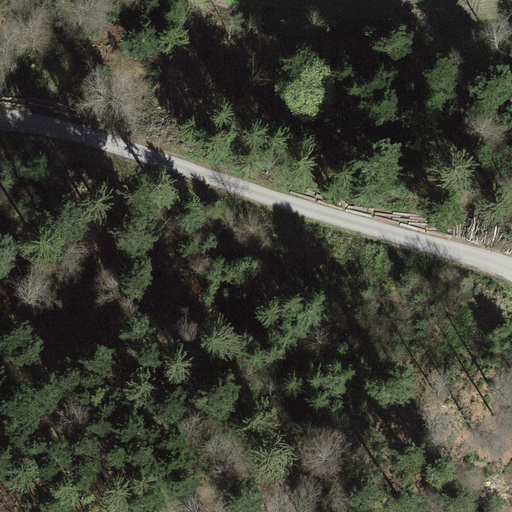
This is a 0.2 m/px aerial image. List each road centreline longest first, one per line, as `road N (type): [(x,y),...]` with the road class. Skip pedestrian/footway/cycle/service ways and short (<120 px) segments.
road 1 (unclassified): [(511,268),(66,127),(0,116)]
road 2 (track): [(190,511),(202,484),(191,454),(0,305)]
